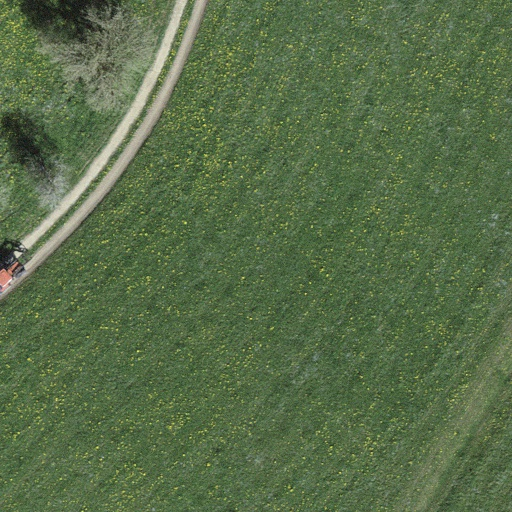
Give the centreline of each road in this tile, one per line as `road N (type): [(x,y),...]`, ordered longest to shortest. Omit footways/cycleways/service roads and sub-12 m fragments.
road 1 (track): [(0,279),(105,168),(134,122),(185,0)]
road 2 (track): [(511,360),(417,511)]
